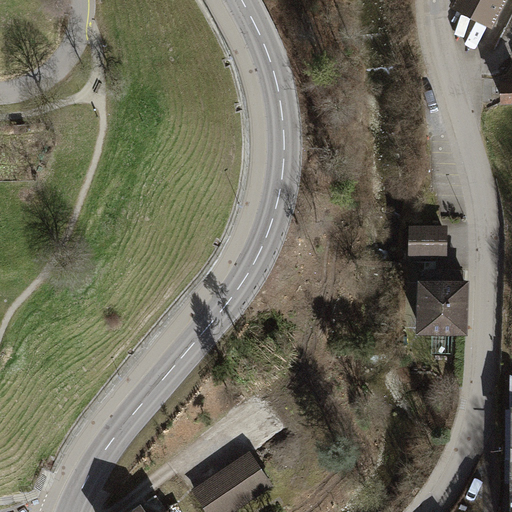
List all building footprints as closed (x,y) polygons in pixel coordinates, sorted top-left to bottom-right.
[(454,0),(450,10),(491,31),(507,0),(454,0)] [(511,81),(500,82),(501,106),(511,105),(511,81)] [(448,223),(411,222),(410,253),(447,254),(448,223)] [(471,275),(420,274),(419,326),(470,328),(471,275)] [(252,451),(191,491),(205,511),(228,511),(273,483),(252,451)] [(149,511),(141,499),(122,511),(161,511),(159,508),(153,511),(149,511)]
